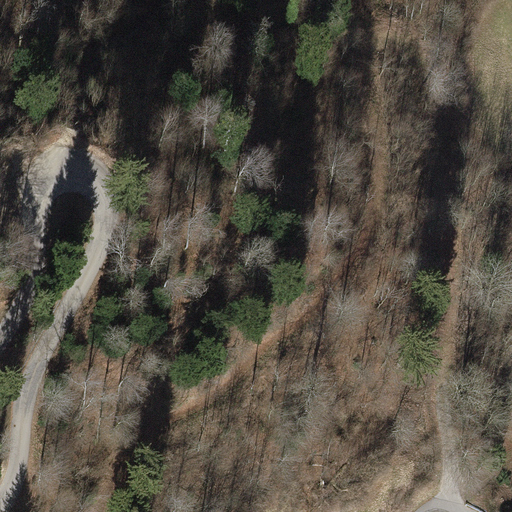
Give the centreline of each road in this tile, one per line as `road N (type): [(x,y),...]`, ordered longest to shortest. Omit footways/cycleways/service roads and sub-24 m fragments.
road 1 (track): [(449,511),(442,403),(452,236),(443,152),(418,49),(404,30),(370,40),(360,75),(378,168),(376,229),(336,289),(294,332),(262,350),(228,394),(139,441),(97,511)]
road 2 (unclassified): [(0,344),(22,313),(38,267),(43,190),(55,176),(86,175),(103,192),(107,223),(90,279),(52,332),(23,394),(23,455),(0,508)]
